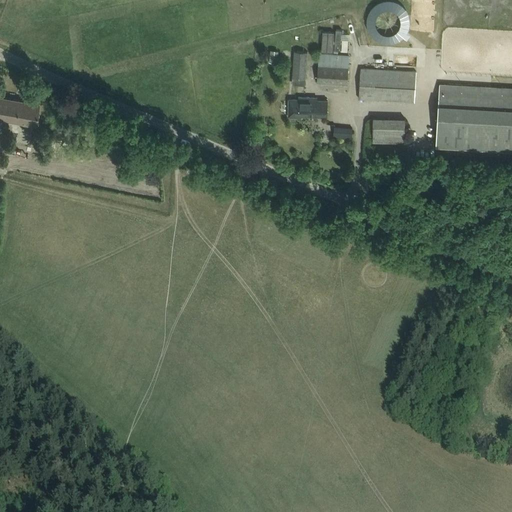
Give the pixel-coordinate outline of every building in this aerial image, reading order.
[(332,52),(334,32),(322,31),(321,51),(332,52)] [(283,51),(284,40),(276,39),(276,50),(283,51)] [(15,46),(18,54),(23,52),(19,44),(15,46)] [(292,76),(305,77),(307,51),(294,50),(292,76)] [(347,84),(348,67),(349,54),(319,52),(318,65),(317,82),(347,84)] [(359,98),(414,101),(416,71),(369,68),(369,66),(363,65),(363,67),(360,67),(359,98)] [(511,86),(440,83),(436,146),(511,150),(511,86)] [(0,118),(34,126),(36,114),(38,104),(0,96),(0,118)] [(298,99),(289,99),(288,117),(301,117),(301,116),(327,116),(327,100),(309,99),(309,97),(298,97),(298,99)] [(361,126),(361,116),(337,116),(337,125),(361,126)] [(373,117),(373,131),(372,141),(404,142),(405,118),(373,117)] [(355,138),(356,128),(331,126),(330,136),(355,138)] [(63,129),(53,128),(51,139),(61,140),(63,129)]
